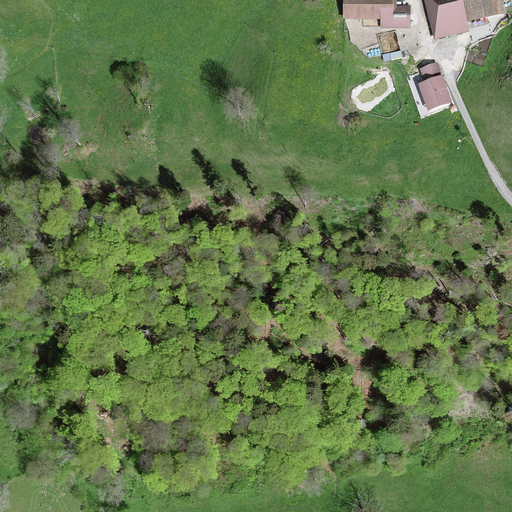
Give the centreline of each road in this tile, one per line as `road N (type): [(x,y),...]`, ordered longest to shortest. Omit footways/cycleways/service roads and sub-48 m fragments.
road 1 (motorway): [(418,0),(511,169)]
road 2 (track): [(440,58),(511,202)]
